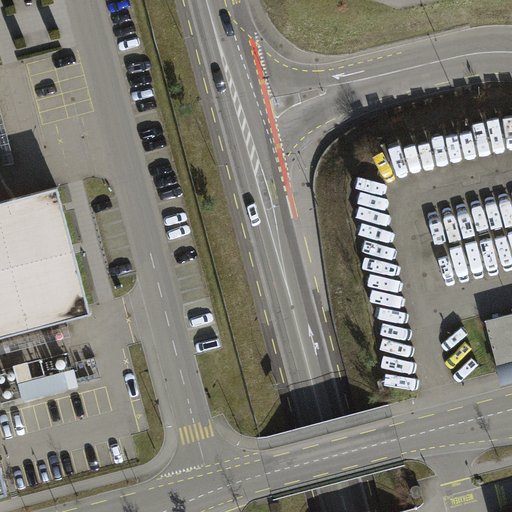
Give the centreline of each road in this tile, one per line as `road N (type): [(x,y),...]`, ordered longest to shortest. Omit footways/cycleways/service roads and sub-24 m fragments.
road 1 (residential): [(84,0),(211,490)]
road 2 (secondary): [(242,107),(347,511)]
road 3 (secondary): [(211,490),(511,411)]
road 4 (secondary): [(242,107),(470,54),(511,52)]
